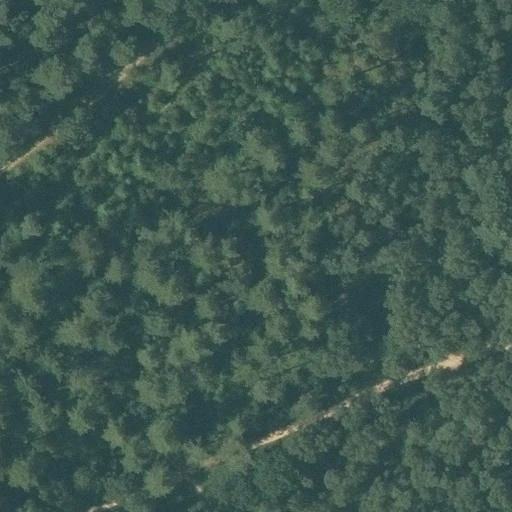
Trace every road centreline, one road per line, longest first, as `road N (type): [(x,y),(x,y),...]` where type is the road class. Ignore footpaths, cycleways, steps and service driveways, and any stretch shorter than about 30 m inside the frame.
road 1 (track): [(209,511),(19,291)]
road 2 (track): [(0,173),(126,72),(195,0)]
